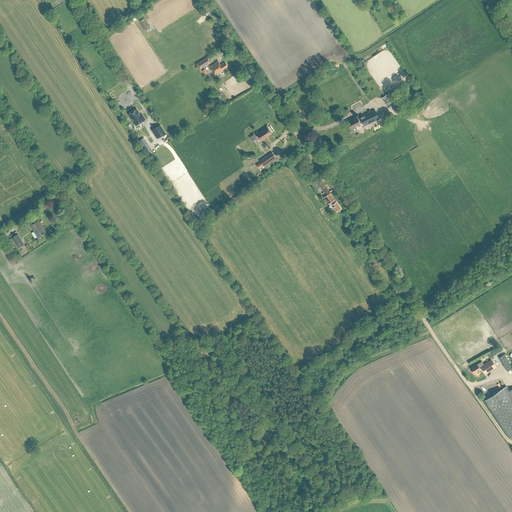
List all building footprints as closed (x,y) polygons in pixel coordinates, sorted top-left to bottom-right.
[(144,11),(133,19),(134,21),(145,14),(144,11)] [(145,17),(150,31),(156,29),(151,15),(145,17)] [(196,64),(199,70),(210,63),(207,57),(196,64)] [(223,69),(227,66),(225,63),(224,63),(223,62),(220,64),(218,61),(209,66),(214,75),(223,70),(223,69)] [(381,98),(387,105),(395,100),(389,92),(381,98)] [(361,112),(370,108),(366,99),(356,103),(361,112)] [(207,108),(213,113),(215,110),(215,111),(219,106),(213,101),(207,108)] [(405,116),(408,121),(414,117),(413,115),(415,114),(416,115),(423,111),(420,106),(405,116)] [(140,114),(136,108),(128,114),(136,126),(146,119),(142,113),(140,114)] [(364,126),(379,119),(374,109),(360,117),(358,118),(357,116),(352,118),(352,119),(347,122),(351,129),(361,124),(360,123),(362,122),(364,126)] [(166,133),(161,124),(151,130),(157,139),(166,133)] [(256,134),(261,141),(266,137),(271,133),(267,127),(262,131),(262,130),(256,134)] [(153,152),(149,145),(144,148),(149,155),(153,152)] [(264,157),(260,161),(264,166),(276,157),(272,152),(264,157)] [(319,185),(320,186),(324,192),(323,193),(325,196),(323,197),(329,206),(328,206),(333,214),(340,209),(336,202),(334,199),(332,200),(328,195),(332,192),(331,190),(329,191),(323,182),(319,185)] [(38,220),(30,225),(38,237),(46,232),(38,220)] [(18,248),(24,244),(17,234),(10,239),(14,245),(16,244),(18,248)] [(491,352),(493,357),(502,351),(500,347),(491,352)] [(498,358),(506,371),(511,368),(503,355),(498,358)] [(486,374),(496,367),(491,360),(483,364),(482,361),(471,368),(474,373),(481,369),(479,367),(481,366),(486,374)] [(511,388),(509,390),(506,386),(485,400),(510,439),(511,437),(511,388)]
